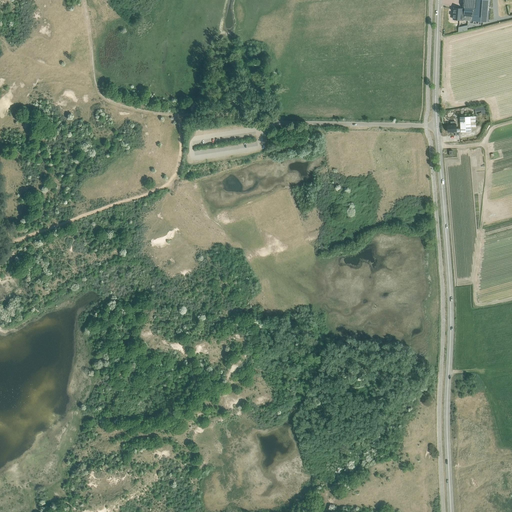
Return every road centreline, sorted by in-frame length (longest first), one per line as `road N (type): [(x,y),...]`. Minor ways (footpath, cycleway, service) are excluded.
road 1 (secondary): [(451,511),(438,0)]
road 2 (track): [(180,116),(103,97),(83,0)]
road 3 (track): [(426,125),(281,121)]
